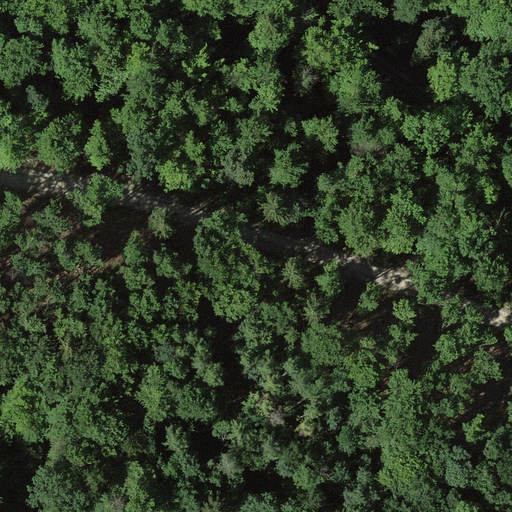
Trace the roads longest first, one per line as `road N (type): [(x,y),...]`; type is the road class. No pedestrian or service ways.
road 1 (track): [(0,169),(72,175),(195,210),(443,296),(511,337)]
road 2 (track): [(511,191),(354,97),(237,0)]
